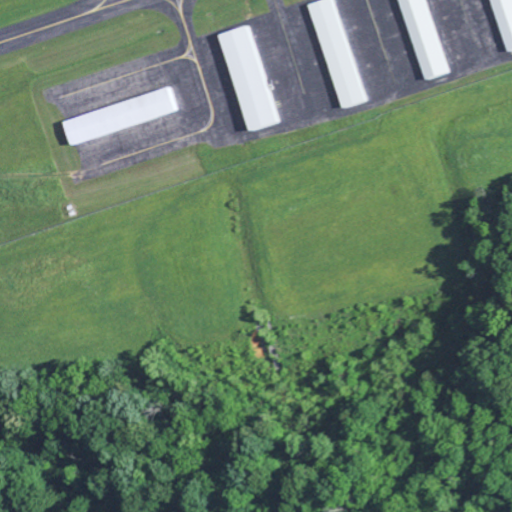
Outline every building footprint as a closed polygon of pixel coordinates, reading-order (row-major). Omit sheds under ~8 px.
[(307,4),(320,0),(334,0),(365,99),(340,107),(307,4)] [(424,80),(398,0),(426,0),(449,72),(424,80)] [(511,50),(507,52),(491,0),(511,0),(511,50)] [(217,36),(247,26),(280,122),(250,132),(217,36)] [(63,121),(171,88),(179,112),(71,145),(63,121)]
